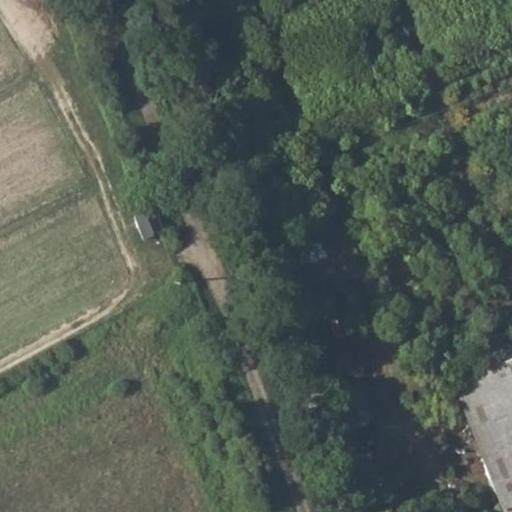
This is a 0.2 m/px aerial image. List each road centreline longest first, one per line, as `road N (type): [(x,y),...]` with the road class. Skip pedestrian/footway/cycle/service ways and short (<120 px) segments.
road 1 (track): [(299,511),(104,0)]
road 2 (unclassified): [(452,511),(341,208)]
